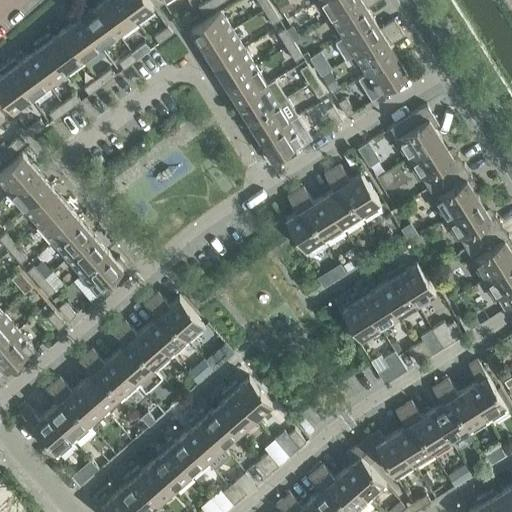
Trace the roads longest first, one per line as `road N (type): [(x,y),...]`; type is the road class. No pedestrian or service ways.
road 1 (residential): [(265,183),(195,65),(63,158),(151,265)]
road 2 (residential): [(245,511),(346,422),(511,317)]
road 3 (residential): [(265,183),(454,67)]
road 4 (residential): [(0,403),(151,265)]
road 5 (residential): [(151,265),(265,183)]
